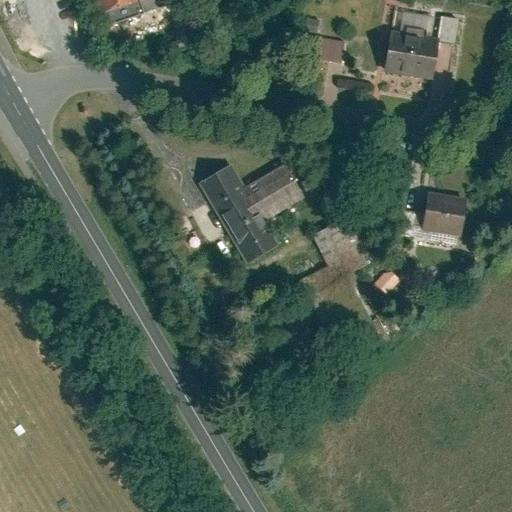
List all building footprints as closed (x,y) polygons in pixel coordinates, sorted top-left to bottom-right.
[(93,0),(98,13),(137,0),(93,0)] [(439,18),(436,42),(452,44),(456,20),(439,18)] [(436,42),(389,35),(383,72),(431,79),(436,42)] [(345,42),(310,36),(305,60),(341,66),(345,42)] [(228,161),(196,179),(245,265),(281,246),(263,218),(302,198),(281,162),(241,184),(228,161)] [(468,198),(423,190),(416,231),(461,239),(468,198)] [(344,216),(310,234),(326,264),(297,279),(320,321),(360,299),(345,271),(367,259),(344,216)]
